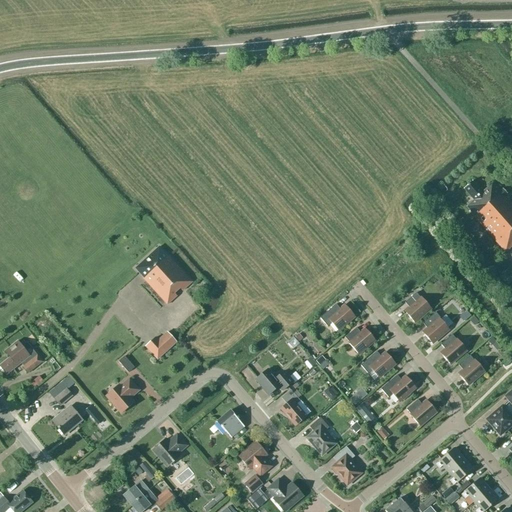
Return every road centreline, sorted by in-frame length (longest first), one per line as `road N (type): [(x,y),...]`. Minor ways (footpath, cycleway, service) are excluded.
road 1 (tertiary): [(0,67),(511,23)]
road 2 (residential): [(348,511),(218,374),(204,376),(67,490)]
road 3 (residential): [(454,419),(454,399),(356,287)]
road 4 (residential): [(454,419),(348,511)]
